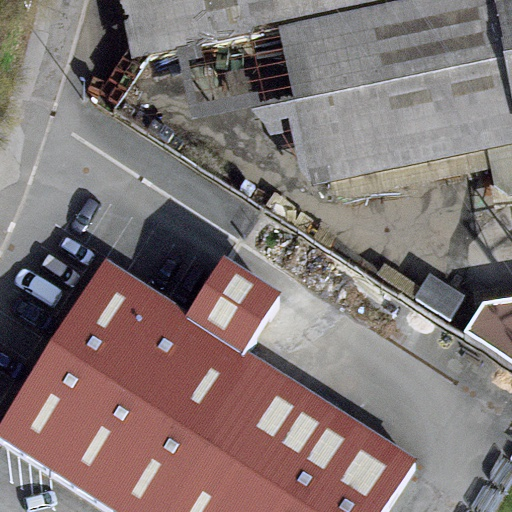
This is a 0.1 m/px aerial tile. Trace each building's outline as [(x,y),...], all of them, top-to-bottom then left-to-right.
[(511,0),(136,0),(149,59),(176,54),(297,29),(330,186),(488,153),(511,147),(511,0)] [(297,29),(176,54),(190,126),(251,115),(312,190),(330,186),(297,29)] [(511,147),(488,153),(496,187),(508,195),(511,193),(511,147)] [(275,309),(276,307),(222,272),(188,325),(105,271),(0,434),(0,442),(109,511),(384,511),(412,469),(264,374),(243,360),(275,309)] [(427,278),(414,300),(448,321),(462,298),(427,278)] [(511,303),(483,309),(463,339),(511,370),(511,303)] [(297,323),(275,309),(243,360),(264,374),(297,323)]
